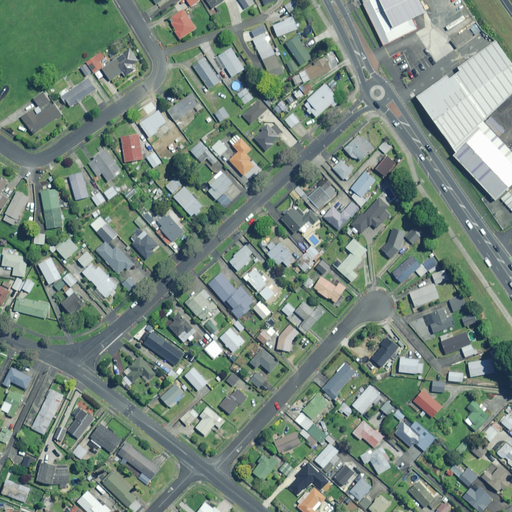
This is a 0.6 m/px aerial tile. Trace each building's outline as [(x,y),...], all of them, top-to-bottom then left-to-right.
[(206,0),(212,9),(225,1),(224,0),(206,0)] [(299,7),(294,0),(293,0),(285,6),(289,13),(299,7)] [(430,24),(418,0),(360,0),(382,46),(430,24)] [(197,28),(183,10),(169,20),(176,30),(175,31),(180,40),(197,28)] [(298,29),(293,17),(284,20),(285,21),(273,26),(278,37),(298,29)] [(263,25),(251,30),(254,38),(266,33),(263,25)] [(265,35),(253,40),(271,78),(283,73),(265,35)] [(311,59),(296,37),(286,44),(301,66),(311,59)] [(511,103),(511,61),(500,46),(424,100),(461,151),(511,103)] [(244,70),(232,49),(220,56),(232,77),(244,70)] [(100,52),(86,63),(93,73),(103,66),(100,62),(105,59),(100,52)] [(135,70),(124,54),(102,69),(111,81),(122,73),(125,77),(135,70)] [(331,71),(325,57),(314,62),(316,66),(300,73),(304,83),(331,71)] [(216,76),(215,75),(217,73),(215,69),(213,71),(204,59),(193,66),(209,89),(222,80),(219,75),(216,76)] [(297,70),(294,61),(286,64),(289,73),(297,70)] [(91,73),(86,65),(81,68),(87,76),(91,73)] [(88,78),(61,97),(66,104),(67,103),(71,108),(76,104),(77,105),(82,101),(81,101),(96,90),(88,78)] [(308,111),(311,115),(313,113),(317,117),(331,104),(334,107),(340,102),(330,90),(337,84),(334,80),(327,86),(325,84),(307,100),(309,102),(305,105),(310,110),(308,111)] [(314,87),(310,82),(300,89),(304,94),(314,87)] [(253,98),(246,89),(238,95),(245,104),(253,98)] [(273,102),(281,95),(278,92),(270,98),(273,102)] [(50,102),(43,93),(34,100),(41,109),(50,102)] [(199,105),(191,94),(168,111),(175,122),(199,105)] [(274,113),(266,104),(258,110),(266,119),(274,113)] [(62,115),(54,105),(37,117),(32,110),(22,117),(34,134),(62,115)] [(229,116),(223,108),(215,113),(220,122),(229,116)] [(167,122),(159,111),(140,124),(150,138),(158,132),(156,129),(167,122)] [(299,121),(293,114),(285,120),(292,128),(299,121)] [(279,137),(267,124),(262,129),(263,131),(255,139),(267,151),(274,145),(272,143),(279,137)] [(511,147),(493,127),(460,157),(503,203),(511,194),(511,147)] [(143,159),(139,134),(121,137),(126,163),(143,159)] [(163,138),(152,146),(155,150),(157,148),(161,155),(171,149),(169,147),(177,143),(172,134),(164,139),(163,138)] [(374,148),(361,134),(345,149),(355,160),(357,158),(361,161),(374,148)] [(251,150),(241,138),(233,146),(239,152),(229,160),(244,176),(255,166),(250,161),(251,159),(247,154),(251,150)] [(218,161),(200,141),(190,150),(202,163),(207,158),(214,165),(218,161)] [(228,149),(220,141),(210,149),(218,158),(228,149)] [(384,141),(378,148),(386,154),(392,147),(384,141)] [(119,171),(121,170),(107,149),(94,157),(95,159),(89,163),(97,176),(102,173),(108,182),(120,174),(119,171)] [(162,163),(155,153),(147,158),(154,168),(162,163)] [(395,164),(387,157),(377,170),(385,177),(395,164)] [(348,167),(341,160),(333,168),(344,179),(355,169),(351,165),(348,167)] [(228,187),(232,183),(221,171),(208,183),(211,187),(208,190),(225,208),(233,200),(225,192),(229,188),(228,187)] [(376,180),(365,172),(351,189),(356,192),(351,198),(362,207),(367,201),(362,197),(376,180)] [(89,197),(82,173),(69,177),(76,201),(89,197)] [(0,193),(8,181),(0,176),(0,207),(2,210),(9,200),(0,193)] [(182,185),(176,178),(166,186),(173,194),(182,185)] [(337,192),(324,179),(318,185),(320,186),(308,197),(298,186),(290,194),(296,201),(300,196),(316,213),(337,192)] [(117,194),(113,187),(105,193),(109,200),(117,194)] [(193,196),(185,187),(174,197),(192,216),(195,214),(197,216),(201,211),(199,210),(203,206),(196,199),(198,198),(194,194),(193,196)] [(63,227),(56,188),(41,191),(48,229),(63,227)] [(29,198),(17,192),(3,220),(14,226),(29,198)] [(105,201),(100,193),(92,198),(98,206),(105,201)] [(389,207),(379,198),(364,215),(363,214),(352,226),(362,235),(371,224),(377,229),(390,215),(385,211),(389,207)] [(359,209),(352,203),(341,215),(333,207),(324,217),(339,231),(351,217),(352,217),(359,209)] [(152,227),(169,245),(172,242),(173,243),(185,232),(181,228),(183,226),(179,221),(180,220),(171,209),(158,221),(152,227)] [(302,218),(294,209),(282,219),(295,234),(309,222),(313,226),(319,220),(311,211),(302,218)] [(159,217),(152,210),(144,217),(151,224),(159,217)] [(106,242),(108,244),(118,235),(101,217),(91,225),(106,242)] [(139,217),(135,221),(142,228),(146,225),(139,217)] [(147,226),(144,229),(150,235),(152,233),(147,226)] [(144,231),(144,230),(143,232),(141,229),(131,238),(135,242),(133,244),(147,260),(154,253),(152,251),(158,246),(150,236),(144,231)] [(406,234),(394,229),(389,243),(382,250),(391,258),(400,250),(406,234)] [(420,237),(412,230),(405,237),(413,244),(420,237)] [(45,235),(35,234),(34,244),(45,245),(45,235)] [(79,249),(70,239),(57,249),(66,260),(79,249)] [(367,251),(354,239),(346,248),(351,252),(342,263),(337,259),(332,265),(352,282),(358,276),(352,271),(362,260),(360,258),(367,251)] [(277,247),(271,241),(263,249),(279,266),(283,262),(288,267),(296,259),(281,244),(277,247)] [(108,244),(106,242),(97,250),(119,274),(126,268),(128,271),(134,265),(118,247),(114,250),(108,244)] [(239,271),(245,265),(247,267),(250,264),(248,262),(251,259),(249,256),(252,253),(246,246),(229,261),(239,271)] [(319,254),(312,246),(305,253),(312,261),(319,254)] [(94,259),(87,252),(78,260),(85,267),(94,259)] [(28,258),(4,254),(2,266),(14,268),(13,275),(24,277),(28,258)] [(416,271),(421,266),(413,256),(393,273),(401,283),(416,271)] [(421,266),(416,271),(421,277),(429,271),(431,274),(440,266),(433,257),(421,266)] [(62,278),(51,258),(39,265),(50,285),(62,278)] [(330,267),(322,261),(315,268),(323,275),(330,267)] [(115,293),(113,291),(117,287),(116,286),(120,282),(114,276),(110,279),(99,267),(96,270),(91,265),(83,273),(90,282),(92,280),(98,287),(97,289),(106,299),(111,295),(112,296),(115,293)] [(268,283),(254,268),(243,277),(247,282),(249,281),(258,292),(268,283)] [(450,279),(446,270),(433,275),(436,285),(450,279)] [(70,273),(55,287),(59,291),(68,284),(71,287),(77,281),(70,273)] [(236,291),(221,273),(209,284),(239,319),(251,309),(249,306),(255,301),(249,293),(248,294),(241,287),(236,291)] [(138,288),(130,277),(122,284),(131,294),(138,288)] [(322,277),(314,288),(319,291),(318,293),(327,299),(328,298),(336,303),(346,288),(335,281),(333,285),(322,277)] [(25,282),(18,278),(13,288),(20,292),(25,282)] [(311,288),(315,283),(309,278),(303,285),(307,289),(309,287),(311,288)] [(35,283),(28,279),(23,289),(30,293),(35,283)] [(439,298),(434,284),(410,294),(415,307),(439,298)] [(10,292),(0,287),(0,306),(2,307),(10,292)] [(276,296),(268,287),(261,293),(269,302),(276,296)] [(85,304),(71,288),(66,293),(69,297),(62,304),(72,315),(85,304)] [(210,297),(204,290),(200,294),(198,292),(186,303),(201,320),(202,319),(205,322),(212,315),(209,312),(217,305),(214,301),(210,304),(207,300),(210,297)] [(467,307),(462,295),(449,300),(454,312),(467,307)] [(49,305),(17,297),(13,311),(46,319),(49,305)] [(271,313),(261,302),(254,308),(264,320),(271,313)] [(295,310),(288,303),(282,310),(289,317),(295,310)] [(314,312),(304,303),(295,312),(305,321),(298,328),(305,334),(325,313),(319,307),(314,312)] [(436,338),(434,334),(456,326),(452,316),(447,318),(444,309),(426,315),(427,317),(408,323),(426,342),(436,338)] [(196,331),(181,315),(169,327),(184,343),(196,331)] [(245,329),(235,318),(231,321),(241,332),(245,329)] [(275,323),(272,319),(266,325),(269,329),(275,323)] [(211,320),(205,325),(211,333),(218,328),(211,320)] [(277,349),(290,352),(291,350),(292,350),(293,345),(292,344),(292,342),(299,333),(290,325),(279,339),(277,349)] [(238,336),(230,329),(220,338),(234,353),(245,342),(239,335),(238,336)] [(271,337),(263,330),(257,338),(265,344),(271,337)] [(175,366),(184,354),(152,332),(144,344),(175,366)] [(442,338),(443,341),(441,342),(446,354),(462,348),(466,358),(474,354),(466,332),(452,338),(450,334),(442,338)] [(399,348),(387,338),(381,345),(383,347),(372,359),(382,368),(399,348)] [(223,351),(214,341),(205,349),(214,359),(223,351)] [(279,364),(263,349),(250,363),(257,369),(261,365),(270,373),(279,364)] [(156,375),(141,358),(124,372),(127,375),(123,379),(129,386),(142,375),(147,382),(156,375)] [(401,358),(399,373),(417,375),(417,373),(422,373),(423,365),(418,364),(418,360),(401,358)] [(495,373),(492,359),(468,363),(471,377),(495,373)] [(356,373),(346,363),(323,389),(335,400),(340,394),(338,393),(356,373)] [(378,373),(369,366),(366,370),(374,377),(378,373)] [(28,375),(11,367),(3,384),(17,390),(19,386),(26,389),(33,375),(29,373),(28,375)] [(208,383),(194,368),(185,376),(199,391),(208,383)] [(177,374),(172,370),(168,375),(173,379),(177,374)] [(266,379),(257,372),(250,380),(259,388),(266,379)] [(462,374),(449,372),(448,381),(461,382),(462,374)] [(239,380),(233,374),(226,381),(233,387),(239,380)] [(445,383),(433,382),(432,392),(444,393),(445,383)] [(184,393),(176,384),(161,398),(169,407),(184,393)] [(373,403),(375,404),(379,400),(384,404),(388,400),(370,385),(353,406),(363,415),(373,403)] [(56,418),(65,400),(62,399),(64,396),(52,390),(32,429),(44,435),(53,417),(56,418)] [(247,398),(237,390),(231,397),(229,396),(220,406),(231,415),(240,404),(241,405),(247,398)] [(420,414),(423,417),(426,412),(428,414),(426,416),(429,419),(431,416),(433,418),(443,407),(424,390),(414,401),(424,410),(420,414)] [(23,397),(10,391),(1,410),(9,413),(8,415),(14,418),(23,397)] [(328,403),(318,394),(303,411),(313,420),(328,403)] [(477,432),(490,417),(484,412),(487,409),(482,404),(480,406),(474,401),(468,408),(473,413),(465,421),(477,432)] [(353,412),(344,403),(338,410),(342,413),(343,411),(349,416),(353,412)] [(389,416),(395,408),(387,403),(382,410),(389,416)] [(225,422),(208,407),(200,416),(204,419),(196,428),(206,436),(215,424),(220,428),(225,422)] [(199,415),(192,409),(181,419),(187,426),(199,415)] [(79,439),(86,430),(87,430),(90,427),(89,426),(94,419),(82,410),(76,419),(77,420),(68,431),(79,439)] [(405,416),(398,410),(394,415),(401,421),(405,416)] [(332,445),(335,441),(302,413),(295,421),(305,428),(300,433),(310,443),(308,444),(312,448),(318,441),(320,444),(325,439),(332,445)] [(511,428),(511,418),(508,415),(501,422),(510,430),(511,428)] [(383,437),(363,421),(353,433),(361,440),(363,438),(375,448),(383,437)] [(436,439),(416,422),(410,428),(401,421),(393,431),(411,448),(415,443),(425,452),(436,439)] [(503,429),(494,421),(491,424),(492,425),(483,435),(491,442),(503,429)] [(102,424),(87,443),(95,449),(99,444),(112,453),(122,441),(102,424)] [(14,430),(4,425),(0,432),(0,440),(7,444),(14,430)] [(67,431),(59,427),(54,438),(62,442),(67,431)] [(301,444),(296,432),(275,442),(280,454),(301,444)] [(511,466),(511,448),(506,443),(497,453),(511,466)] [(160,469),(126,444),(118,455),(143,473),(139,479),(147,485),(160,469)] [(338,452),(330,444),(315,461),(324,468),(330,462),(334,465),(340,459),(336,455),(338,452)] [(485,453),(476,445),(472,451),(480,458),(485,453)] [(87,452),(80,446),(74,454),(82,459),(87,452)] [(389,459),(382,447),(373,453),(371,450),(361,457),(365,464),(371,461),(379,475),(391,468),(387,461),(389,459)] [(279,462),(266,452),(258,462),(260,463),(253,473),(264,482),(279,462)] [(31,470),(35,461),(26,457),(21,466),(31,470)] [(329,482),(309,463),(297,476),(299,478),(290,487),(299,496),(312,481),(322,490),(329,482)] [(56,466),(42,464),(38,482),(53,485),(53,484),(60,485),(60,488),(66,489),(70,471),(56,468),(56,466)] [(356,473),(346,464),(334,478),(344,486),(356,473)] [(469,487),(473,482),(478,476),(469,468),(466,472),(457,464),(451,471),(469,487)] [(482,477),(487,482),(498,492),(501,489),(504,491),(510,484),(508,481),(511,477),(500,467),(492,476),(487,471),(482,477)] [(21,480),(29,484),(30,480),(33,481),(35,476),(25,471),(21,480)] [(131,490),(113,472),(103,482),(132,511),(135,511),(142,506),(129,492),(131,490)] [(372,488),(362,479),(347,494),(353,500),(356,497),(360,501),(372,488)] [(30,489),(6,480),(1,494),(25,503),(30,489)] [(435,500),(418,481),(408,490),(425,509),(429,505),(433,509),(442,501),(438,496),(435,500)] [(473,482),(469,487),(471,489),(463,498),(479,511),(481,511),(493,499),(480,488),(480,489),(473,482)] [(327,498),(314,488),(297,507),(302,511),(316,511),(327,498)] [(104,507),(89,492),(78,502),(88,511),(110,511),(111,511),(105,505),(104,507)] [(384,511),(391,504),(381,495),(369,509),(372,511),(384,511)] [(447,511),(452,508),(445,502),(437,510),(438,511),(447,511)] [(213,509),(206,503),(198,511),(220,511),(215,507),(213,509)]
